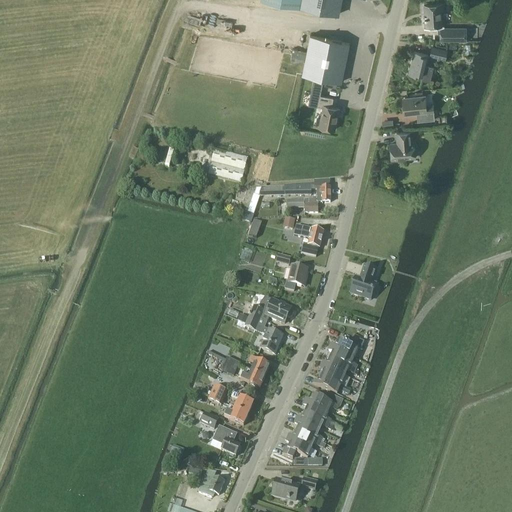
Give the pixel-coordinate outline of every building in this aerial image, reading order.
[(272,0),(300,6),(339,14),(342,0),(272,0)] [(425,26),(443,25),(442,10),(444,10),(443,4),(424,5),(425,26)] [(467,27),(440,27),(440,41),(467,41),(467,27)] [(293,49),(291,60),(305,62),(302,74),(342,82),(349,42),(310,35),(307,51),(293,49)] [(446,59),(448,49),(432,46),(430,56),(446,59)] [(430,81),(435,67),(427,65),(429,55),(414,51),(409,73),(422,76),(422,79),(430,81)] [(310,93),(308,105),(318,107),(320,95),(323,80),(313,78),(310,93)] [(335,130),(339,108),(332,106),(334,98),(320,95),(318,107),(322,107),(319,127),(335,130)] [(426,95),(403,97),(404,114),(417,113),(418,121),(435,119),(434,109),(433,104),(427,104),(426,95)] [(412,142),(411,131),(397,132),(398,143),(391,144),(392,159),(416,157),(414,142),(412,142)] [(215,149),(208,176),(242,183),(248,157),(215,149)] [(243,211),(241,219),(246,221),(247,221),(252,223),(260,197),(262,197),(262,198),(285,197),(311,196),(311,190),(316,190),(317,199),(313,198),(313,200),(288,200),(288,209),(305,209),(305,214),(318,214),(318,203),(322,203),(331,203),(331,187),(330,181),(315,181),(315,183),(313,182),(313,184),(310,184),(285,185),(285,187),(265,188),(264,188),(263,188),(262,189),(255,189),(253,195),(254,195),(248,213),(243,211)] [(257,238),(263,224),(255,221),(249,236),(257,238)] [(309,239),(311,230),(298,226),(296,236),(309,239)] [(311,230),(309,239),(308,246),(320,249),(324,232),(311,230)] [(289,267),(291,259),(278,256),(276,264),(289,267)] [(356,277),(350,294),(371,300),(376,284),(373,283),(377,271),(364,266),(360,279),(356,277)] [(304,287),(308,270),(292,267),(288,284),(304,287)] [(254,306),(250,316),(267,324),(270,318),(285,325),(287,318),(290,319),(292,318),(294,313),(293,311),(291,310),(291,309),(280,304),(272,301),(273,301),(265,297),(264,301),(271,304),(267,313),(265,312),(265,311),(254,306)] [(240,315),(238,321),(245,325),(248,319),(240,315)] [(248,320),(245,328),(246,328),(256,333),(256,332),(262,335),(266,336),(260,350),(275,356),(284,337),(268,331),(268,330),(265,329),(267,324),(250,316),(248,320)] [(330,347),(354,358),(357,353),(357,354),(359,350),(361,351),(365,342),(353,337),(349,345),(339,340),(336,346),(331,344),(330,347)] [(352,364),(354,358),(330,347),(328,351),(332,353),(330,358),(356,370),(358,366),(352,364)] [(222,372),(228,375),(234,361),(228,358),(226,363),(222,372)] [(251,358),(248,363),(254,366),(251,372),(265,378),(270,367),(251,358)] [(354,375),(356,370),(330,358),(328,364),(322,362),(321,365),(346,377),(347,373),(354,375)] [(234,361),(228,375),(234,377),(240,364),(234,361)] [(342,386),(346,377),(321,365),(319,369),(324,371),(322,377),(342,386)] [(246,369),(241,380),(260,389),(265,378),(251,372),(246,369)] [(337,395),(342,386),(322,377),(319,382),(314,380),(313,384),(337,395)] [(215,403),(221,389),(215,386),(209,400),(215,403)] [(221,389),(215,403),(221,406),(227,392),(221,389)] [(304,402),(329,414),(331,410),(331,409),(335,411),(337,407),(340,408),(344,400),(328,394),(325,401),(313,395),(311,401),(306,399),(304,402)] [(237,404),(235,409),(249,415),(254,404),(234,395),(232,401),(237,404)] [(332,426),(331,426),(332,427),(334,422),(331,421),(327,419),(329,414),(304,402),(302,406),(307,408),(305,414),(332,426)] [(244,427),(249,415),(235,409),(233,414),(227,412),(224,418),(244,427)] [(295,420),(320,432),(322,427),(328,430),(328,429),(330,430),(331,426),(332,426),(305,414),(302,419),(297,416),(295,420)] [(215,432),(219,421),(206,415),(201,425),(215,432)] [(323,444),(324,441),(322,440),(323,439),(318,437),(320,432),(295,420),(294,424),(299,426),(296,432),(323,444)] [(213,441),(211,446),(221,451),(236,458),(241,447),(233,444),(237,435),(219,427),(213,441)] [(287,439),(312,450),(314,445),(319,448),(320,448),(322,448),(324,444),(323,444),(296,432),(294,437),(289,434),(287,439)] [(308,459),(312,450),(287,439),(285,442),(290,445),(288,449),(286,448),(282,455),(293,460),(296,454),(308,459)] [(181,462),(185,450),(173,446),(169,457),(181,462)] [(202,477),(203,470),(191,468),(189,474),(202,477)] [(215,479),(217,473),(209,471),(206,476),(205,476),(199,492),(213,499),(214,494),(219,496),(225,483),(215,479)] [(316,492),(318,481),(305,478),(302,488),(316,492)] [(296,503),(300,488),(276,482),(273,496),(296,503)]
